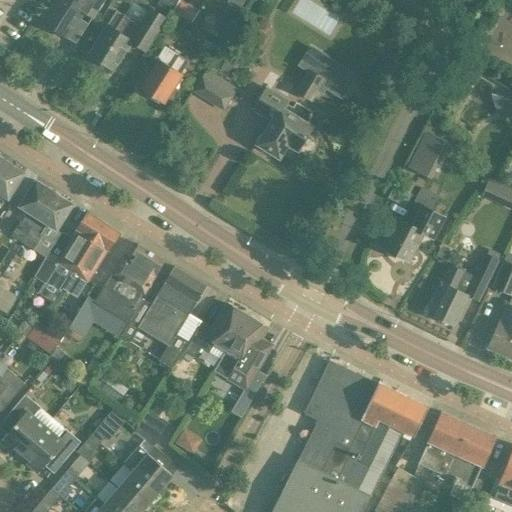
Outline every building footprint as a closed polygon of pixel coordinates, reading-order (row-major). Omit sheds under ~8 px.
[(74,0),(73,2),(69,0),(56,0),(42,22),(65,38),(82,13),(91,19),(103,0),(74,0)] [(169,14),(178,0),(159,0),(156,6),(169,14)] [(191,23),(199,11),(180,0),(179,0),(172,12),(191,23)] [(299,0),(294,8),(319,25),(328,13),(309,0),(299,0)] [(238,11),(227,4),(216,23),(227,29),(238,11)] [(124,16),(115,31),(132,43),(145,51),(165,20),(148,9),(137,25),(124,16)] [(213,35),(218,26),(206,19),(201,28),(213,35)] [(127,51),(132,43),(115,31),(107,26),(88,55),(112,71),(125,50),(127,51)] [(182,75),(180,74),(188,62),(164,47),(157,59),(155,58),(148,70),(151,72),(140,89),(163,104),(182,75)] [(357,76),(320,53),(295,91),(312,102),(318,91),(322,94),(325,88),(342,99),(357,76)] [(232,90),(204,72),(192,91),(221,108),(232,90)] [(253,109),(272,121),(258,144),(278,157),(287,143),(297,149),(298,148),(301,150),(303,151),(306,151),(308,149),(310,148),(312,146),(312,142),(311,140),(309,138),(305,135),(310,127),(305,124),(312,113),(296,103),(289,114),(272,103),(277,96),(266,89),(253,109)] [(511,107),(511,99),(494,94),(500,113),(511,110),(511,107)] [(448,142),(425,131),(407,168),(430,179),(448,142)] [(23,173),(5,162),(0,169),(0,195),(7,199),(23,173)] [(500,185),(488,180),(484,190),(495,196),(500,185)] [(11,235),(21,242),(53,193),(35,181),(19,207),(27,213),(21,222),(19,221),(11,235)] [(408,225),(398,220),(383,248),(407,261),(422,234),(432,239),(443,218),(430,211),(436,199),(420,190),(413,204),(418,206),(408,225)] [(71,204),(53,193),(21,242),(33,249),(41,235),(40,234),(46,225),(55,230),(71,204)] [(76,229),(77,230),(66,248),(57,242),(35,276),(46,283),(47,281),(61,289),(65,284),(68,286),(82,264),(84,265),(86,263),(84,261),(89,252),(85,250),(91,240),(88,238),(99,221),(86,213),(76,229)] [(115,241),(119,234),(99,221),(88,238),(91,240),(85,250),(89,252),(84,261),(86,263),(84,265),(82,264),(68,286),(79,293),(87,281),(87,282),(107,249),(109,250),(115,241)] [(128,261),(123,257),(95,304),(126,323),(137,305),(164,260),(137,244),(128,261)] [(445,262),(451,252),(440,247),(435,256),(445,262)] [(496,260),(483,254),(475,273),(479,275),(477,280),(485,284),(496,260)] [(511,256),(506,254),(491,288),(511,297),(511,256)] [(465,295),(473,277),(463,273),(449,266),(441,283),(440,283),(433,297),(437,299),(429,314),(454,326),(468,296),(465,295)] [(141,301),(128,323),(137,328),(138,329),(168,346),(159,361),(172,369),(199,321),(189,315),(206,286),(174,267),(150,306),(141,301)] [(0,285),(0,308),(7,313),(17,296),(0,285)] [(201,321),(184,351),(194,358),(197,353),(200,348),(209,354),(222,361),(227,352),(248,317),(226,304),(222,310),(212,328),(201,321)] [(488,349),(511,359),(511,307),(508,305),(491,343),(488,349)] [(222,361),(216,371),(232,380),(245,388),(256,370),(263,358),(253,352),(261,339),(267,328),(248,317),(227,352),(222,361)] [(30,328),(22,322),(16,330),(25,336),(30,328)] [(138,329),(137,328),(128,323),(120,338),(129,343),(138,329)] [(30,337),(49,352),(57,340),(38,326),(30,337)] [(303,414),(317,420),(297,462),(321,473),(335,444),(348,450),(362,421),(359,420),(376,387),(327,364),(303,414)] [(245,388),(244,388),(231,411),(240,417),(261,381),(262,382),(265,376),(256,370),(245,388)] [(9,371),(0,380),(0,394),(0,395),(9,403),(25,384),(9,371)] [(377,384),(376,387),(359,420),(362,421),(348,450),(335,444),(321,473),(297,462),(272,511),(361,511),(400,431),(413,437),(428,407),(378,383),(377,384)] [(23,453),(44,429),(31,419),(41,408),(25,396),(8,415),(17,423),(2,442),(12,451),(16,447),(23,453)] [(148,411),(136,431),(154,447),(168,424),(148,411)] [(418,465),(444,476),(467,424),(441,413),(428,442),(418,465)] [(103,421),(91,436),(100,444),(104,438),(108,441),(116,432),(103,421)] [(495,436),(467,424),(444,476),(472,488),(495,436)] [(65,430),(56,440),(44,429),(23,453),(31,460),(27,464),(38,473),(55,453),(64,462),(80,443),(65,430)] [(193,455),(202,441),(184,429),(175,444),(193,455)] [(95,450),(100,444),(91,436),(77,453),(89,463),(98,453),(95,450)] [(124,464),(133,472),(157,493),(172,475),(139,447),(124,464)] [(511,451),(499,483),(511,488),(511,451)] [(71,467),(66,473),(74,481),(80,475),(71,467)] [(373,511),(405,511),(422,482),(397,468),(373,511)] [(157,493),(133,472),(119,489),(143,510),(157,493)] [(66,473),(51,490),(60,498),(63,501),(74,489),(70,486),(74,481),(66,473)] [(140,511),(143,510),(119,489),(104,506),(111,511),(140,511)] [(37,507),(42,511),(47,511),(60,498),(51,490),(37,507)]
